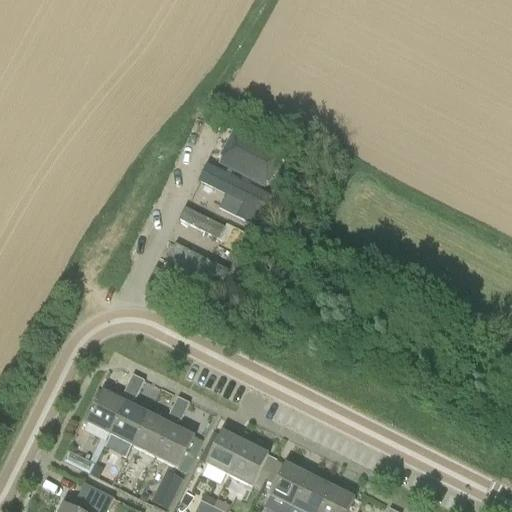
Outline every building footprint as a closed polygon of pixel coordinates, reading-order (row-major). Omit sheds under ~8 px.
[(221,135),(205,166),(272,201),(288,170),(221,135)] [(222,294),(214,310),(230,319),(309,163),(286,151),(282,161),(292,166),(289,170),(291,171),(267,218),(239,204),(227,226),(255,240),(227,297),(222,294)] [(204,168),(186,204),(226,223),(244,187),(204,168)] [(186,205),(168,239),(236,274),(253,240),(186,205)] [(168,241),(150,276),(213,308),(231,274),(168,241)] [(128,386),(139,392),(144,382),(133,376),(128,386)] [(139,392),(128,386),(124,393),(126,399),(131,401),(136,399),(139,392)] [(102,393),(86,425),(110,437),(126,404),(102,393)] [(172,409),(184,415),(189,405),(178,399),(172,409)] [(126,404),(110,437),(132,448),(148,416),(126,404)] [(184,415),(172,409),(169,416),(170,421),(175,424),(181,422),(184,415)] [(148,416),(132,448),(155,459),(171,427),(148,416)] [(171,427),(155,459),(168,466),(178,471),(194,439),(171,427)] [(230,478),(246,446),(222,434),(219,439),(212,453),(206,466),(230,478)] [(205,449),(212,453),(219,439),(212,435),(205,449)] [(194,439),(178,471),(186,475),(203,443),(194,439)] [(267,481),(276,461),(268,457),(246,446),(230,478),(252,489),(258,477),(267,481)] [(269,498),(280,503),(293,510),(310,477),(285,465),(276,461),(267,481),(275,485),(269,498)] [(99,481),(103,472),(95,467),(90,477),(99,481)] [(167,511),(183,482),(166,474),(150,507),(160,511),(167,511)] [(310,477),(293,510),(292,511),(320,511),(332,489),(310,477)] [(59,511),(107,511),(114,500),(84,485),(72,509),(63,505),(59,511)] [(332,489),(320,511),(358,511),(362,504),(332,489)] [(201,503),(195,511),(212,511),(214,509),(201,503)]
